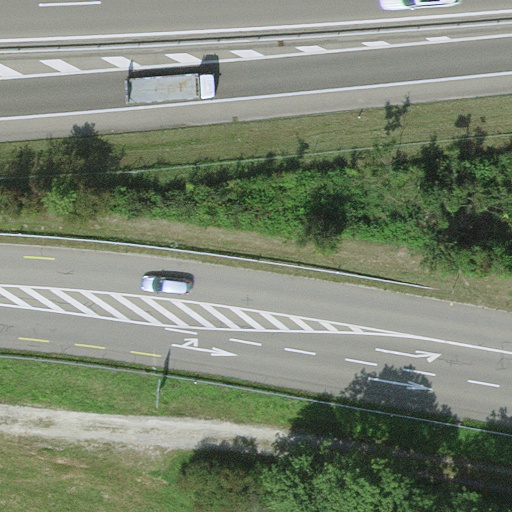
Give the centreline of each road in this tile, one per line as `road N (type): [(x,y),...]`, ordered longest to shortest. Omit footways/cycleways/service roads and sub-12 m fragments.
road 1 (track): [(511,505),(107,424),(0,416)]
road 2 (primary): [(0,296),(224,322),(511,374)]
road 3 (motorway): [(0,95),(511,57)]
road 4 (motorway): [(178,0),(0,8)]
